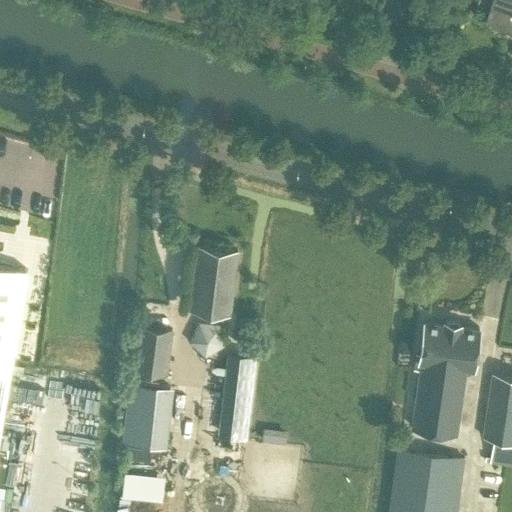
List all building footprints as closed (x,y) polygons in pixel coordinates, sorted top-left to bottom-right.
[(486,19),(511,28),(511,0),(478,0),(477,4),(489,8),(485,19),(486,20),(486,19)] [(230,307),(237,251),(197,246),(189,308),(229,313),(229,311),(234,312),(235,307),(230,307)] [(0,426),(8,379),(26,270),(0,266),(0,426)] [(223,349),(223,320),(194,320),(194,349),(223,349)] [(443,321),(442,323),(424,321),(418,363),(420,363),(411,427),(457,433),(466,369),(473,370),(479,328),(461,326),(461,323),(443,321)] [(165,371),(171,327),(139,323),(134,367),(165,371)] [(247,438),(256,355),(254,355),(227,352),(218,435),(247,438)] [(511,465),(511,375),(492,373),(483,437),(493,439),(490,458),(486,457),(485,462),(511,465)] [(163,446),(170,385),(129,380),(122,441),(163,446)] [(128,451),(149,454),(150,446),(129,443),(128,451)] [(265,456),(246,455),(243,495),(300,498),(302,460),(287,459),(288,446),(265,445),(265,456)] [(456,511),(464,458),(397,449),(388,511),(456,511)]
